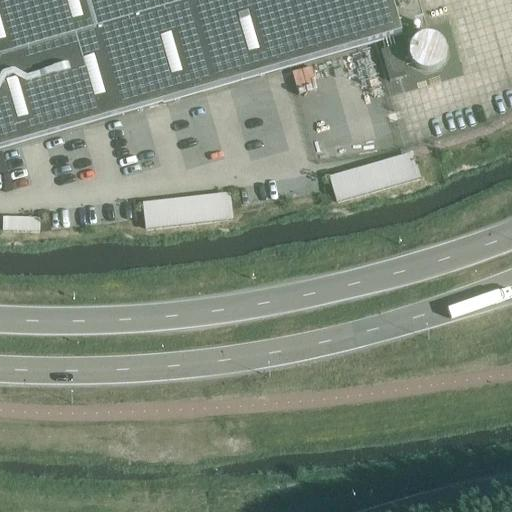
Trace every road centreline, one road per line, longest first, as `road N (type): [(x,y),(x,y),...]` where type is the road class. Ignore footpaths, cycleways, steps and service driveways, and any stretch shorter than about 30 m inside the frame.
road 1 (secondary): [(0,369),(87,373),(209,363),(319,344),(511,289)]
road 2 (secondary): [(511,238),(320,293),(201,314),(0,320)]
